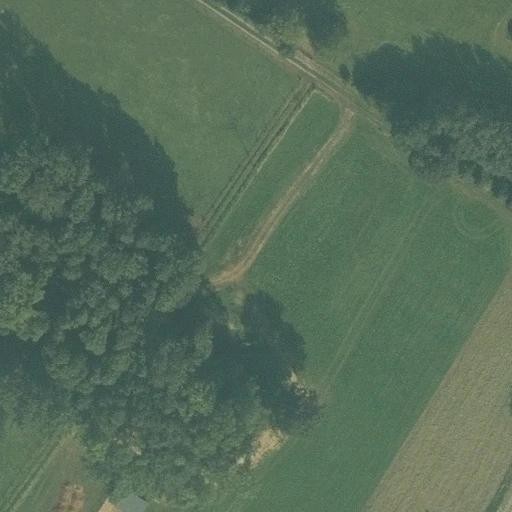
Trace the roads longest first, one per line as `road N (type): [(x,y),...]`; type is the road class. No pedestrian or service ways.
road 1 (track): [(0,511),(178,262),(325,80)]
road 2 (track): [(209,0),(511,209)]
